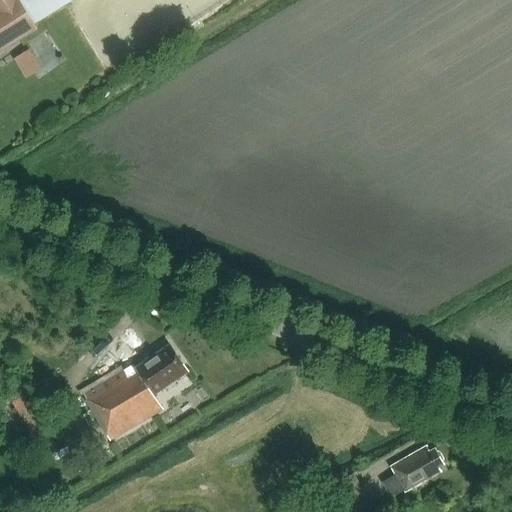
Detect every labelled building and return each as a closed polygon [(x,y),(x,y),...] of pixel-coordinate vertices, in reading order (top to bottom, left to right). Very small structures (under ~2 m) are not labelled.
[(0,0),(0,51),(36,29),(28,17),(56,0),(59,5),(67,0),(19,0),(18,1),(17,0),(0,0)] [(35,47),(19,56),(31,77),(47,67),(35,47)] [(110,441),(163,409),(154,395),(188,372),(170,345),(136,368),(134,366),(84,395),(110,441)] [(9,394),(26,423),(41,449),(64,436),(31,381),(9,394)] [(391,467),(396,475),(383,482),(392,498),(405,491),(406,492),(441,472),(439,467),(444,464),(435,449),(430,452),(427,447),(391,467)] [(342,511),(367,497),(352,470),(327,483),(342,511)]
